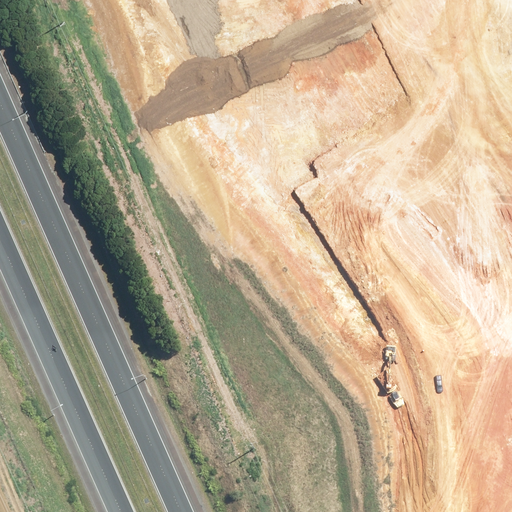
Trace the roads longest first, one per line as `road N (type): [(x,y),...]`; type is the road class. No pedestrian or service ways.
road 1 (motorway): [(0,83),(189,511)]
road 2 (motorway): [(116,511),(0,246)]
